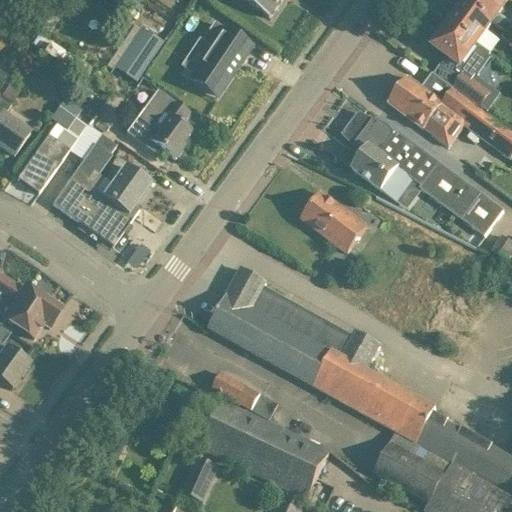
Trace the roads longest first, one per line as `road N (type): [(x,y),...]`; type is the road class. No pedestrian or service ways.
road 1 (unclassified): [(145,311),(375,0)]
road 2 (unclassified): [(0,506),(145,311)]
road 3 (residential): [(145,311),(0,218)]
